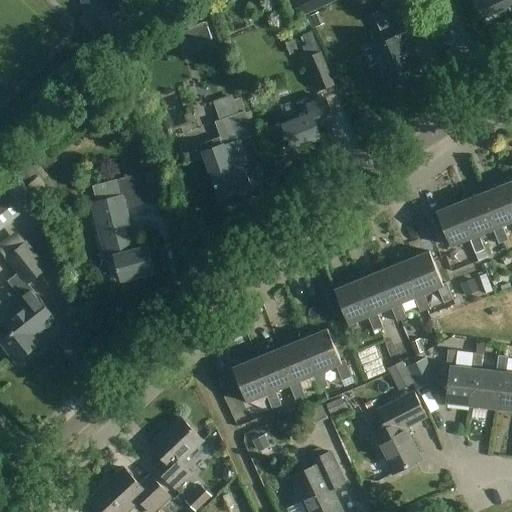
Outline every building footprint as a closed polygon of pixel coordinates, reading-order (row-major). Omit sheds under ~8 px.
[(132,19),(114,0),(81,0),(80,2),(114,37),(132,19)] [(140,0),(122,0),(139,18),(148,9),(140,0)] [(290,0),(299,18),(336,0),(290,0)] [(415,32),(399,0),(396,0),(371,13),(384,41),(370,48),(389,87),(419,72),(403,38),(415,32)] [(511,0),(472,0),(484,24),(511,9),(511,0)] [(191,56),(219,49),(216,34),(187,41),(191,56)] [(294,39),(285,43),(290,54),(298,51),(294,39)] [(318,40),(302,46),(319,91),(335,86),(318,40)] [(309,115),(282,126),(270,131),(275,142),(287,138),(292,150),(320,139),(314,124),(331,117),(323,98),(305,105),(309,115)] [(215,122),(223,144),(201,152),(210,177),(212,176),(220,198),(251,187),(244,166),(248,164),(240,142),(253,137),(244,112),(215,122)] [(144,174),(117,182),(93,188),(97,204),(93,205),(108,260),(116,258),(122,280),(153,272),(147,249),(136,252),(124,205),(151,198),(144,174)] [(511,192),(508,184),(485,193),(499,228),(502,226),(511,222),(511,192)] [(485,193),(461,203),(476,237),(479,236),(494,230),(500,244),(508,240),(502,226),(499,228),(485,193)] [(0,230),(23,212),(9,194),(0,200),(0,230)] [(476,237),(461,203),(438,212),(452,247),(470,239),(479,261),(488,258),(479,236),(476,237)] [(48,268),(27,240),(4,258),(26,285),(48,268)] [(420,297),(424,295),(439,289),(445,304),(446,308),(455,304),(454,300),(447,284),(444,285),(430,252),(406,262),(420,297)] [(504,265),(511,262),(508,255),(501,258),(504,265)] [(406,262),(383,272),(397,306),(401,304),(416,298),(421,311),(429,308),(424,295),(420,297),(406,262)] [(383,272),(359,281),(373,316),(378,314),(392,308),(397,322),(406,318),(401,304),(397,306),(383,272)] [(486,274),(480,276),(486,294),(493,292),(486,274)] [(465,297),(478,292),(473,279),(460,284),(465,297)] [(373,316),(359,281),(335,291),(349,325),(368,318),(373,331),(384,327),(378,314),(373,316)] [(47,328),(57,321),(37,296),(4,323),(12,334),(1,343),(17,363),(40,344),(33,335),(45,326),(47,328)] [(328,330),(305,340),(318,375),(323,373),(337,367),(343,382),(352,378),(345,362),(342,363),(328,330)] [(305,340),(281,350),(295,384),(300,382),(313,377),(318,391),(328,387),(323,373),(318,375),(305,340)] [(281,350),(258,359),(272,394),(276,392),(290,386),(296,400),(305,396),(300,382),(295,384),(281,350)] [(450,368),(446,403),(471,407),(476,369),(472,369),(457,367),(458,351),(448,350),(446,367),(450,368)] [(474,353),(472,369),(476,369),(471,407),(496,410),(501,372),(496,372),(481,370),(483,354),(474,353)] [(496,372),(501,372),(496,410),(511,411),(511,373),(506,373),(508,357),(498,355),(496,372)] [(272,394),(258,359),(234,369),(248,403),(267,395),(272,409),(282,405),(276,392),(272,394)] [(403,361),(387,369),(399,392),(415,384),(403,361)] [(369,429),(373,436),(393,475),(422,460),(405,428),(426,417),(413,392),(378,411),(383,422),(369,429)] [(253,414),(234,421),(237,429),(256,422),(253,414)] [(204,441),(181,418),(164,434),(163,433),(150,445),(161,456),(152,464),(176,489),(191,475),(180,464),(204,441)] [(310,461),(313,466),(292,476),(298,490),(308,511),(341,511),(331,490),(345,484),(330,452),(310,461)] [(155,511),(170,498),(150,477),(141,486),(124,469),(90,501),(99,511),(128,511),(139,502),(149,511),(155,511)] [(201,485),(185,501),(195,511),(212,496),(201,485)] [(238,486),(227,494),(239,511),(242,511),(251,506),(238,486)]
